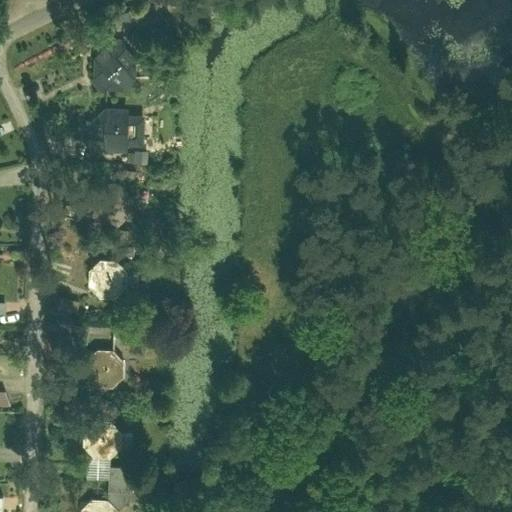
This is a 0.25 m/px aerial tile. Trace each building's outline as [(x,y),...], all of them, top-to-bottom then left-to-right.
[(109,46),(99,58),(97,75),(107,86),(125,85),(135,76),(137,59),(127,46),(109,46)] [(110,108),(99,120),(98,136),(107,147),(125,147),(135,137),(137,121),(127,108),(110,108)] [(106,168),(95,180),(94,196),(103,208),(121,207),(131,198),(133,181),(123,168),(106,168)] [(106,252),(95,264),(94,280),(103,291),(122,291),(132,281),(134,265),(123,252),(106,252)] [(121,344),(103,344),(94,351),(92,369),(101,382),(115,384),(128,374),(129,355),(121,344)] [(98,415),(85,427),(85,443),(94,455),(113,457),(125,444),(126,428),(115,416),(98,415)] [(97,495),(85,505),(84,511),(122,511),(122,507),(112,496),(97,495)]
